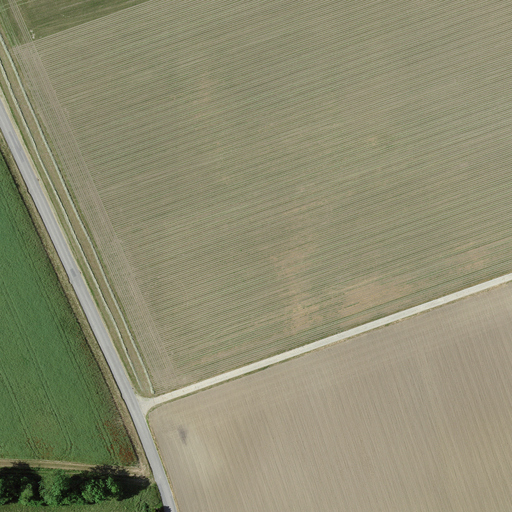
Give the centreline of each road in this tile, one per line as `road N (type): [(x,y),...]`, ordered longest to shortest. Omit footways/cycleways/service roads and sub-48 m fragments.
road 1 (tertiary): [(0,110),(134,408),(171,511)]
road 2 (track): [(134,408),(511,276)]
